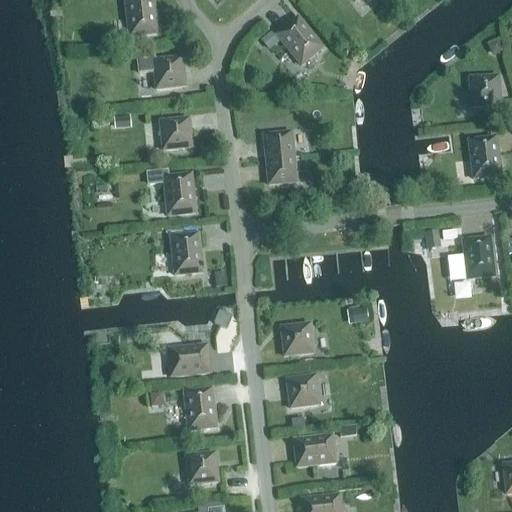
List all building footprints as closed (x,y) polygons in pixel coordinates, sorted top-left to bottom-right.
[(129,39),(157,36),(152,0),(128,0),(125,0),(129,39)] [(298,20),(276,37),(301,67),(322,50),(298,20)] [(270,34),(260,42),(268,52),(278,44),(270,34)] [(502,53),(497,43),(487,48),(492,58),(502,53)] [(154,76),(156,92),(185,88),(182,59),(153,63),(152,53),(140,55),(142,77),(154,76)] [(469,80),(471,109),(500,107),(498,78),(469,80)] [(131,130),(130,119),(117,120),(118,131),(131,130)] [(160,123),(163,152),(192,149),(189,120),(160,123)] [(263,138),(266,162),(294,159),(291,135),(263,138)] [(473,181),(500,178),(496,140),(468,143),(473,181)] [(296,184),(294,159),(266,162),(269,187),(296,184)] [(191,176),(169,179),(168,171),(145,174),(147,188),(164,186),(168,218),(195,215),(191,176)] [(425,186),(427,197),(438,196),(437,185),(425,186)] [(317,212),(333,210),(331,198),(315,201),(317,212)] [(424,235),(427,252),(440,250),(438,233),(424,235)] [(174,277),(202,274),(198,236),(170,239),(174,277)] [(467,281),(494,278),(490,240),(462,243),(467,281)] [(214,275),(216,290),(227,289),(225,274),(214,275)] [(351,313),(353,326),(368,324),(366,310),(351,313)] [(213,326),(227,331),(232,318),(219,313),(213,326)] [(310,326),(281,329),(284,358),(313,355),(310,326)] [(168,352),(171,379),(209,375),(206,347),(168,352)] [(315,378),(287,381),(290,410),(319,407),(315,378)] [(188,432),(216,429),(211,391),(184,394),(188,432)] [(149,397),(151,409),(164,408),(162,395),(149,397)] [(291,422),(292,430),(304,429),(303,421),(291,422)] [(293,442),(297,469),(335,465),(332,437),(293,442)] [(186,458),(189,487),(218,484),(214,455),(186,458)] [(506,496),(511,495),(511,466),(503,467),(506,496)] [(300,501),(301,511),(340,511),(339,497),(300,501)]
